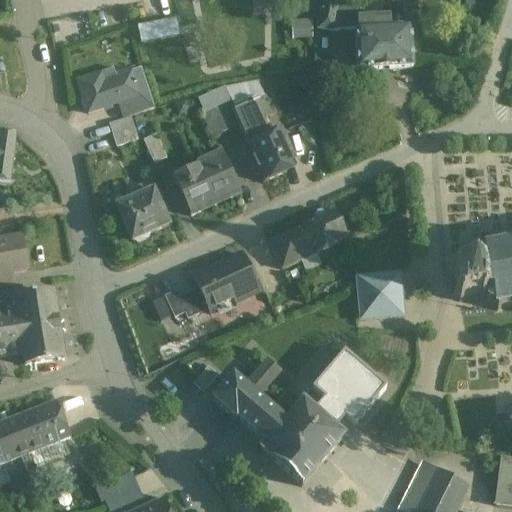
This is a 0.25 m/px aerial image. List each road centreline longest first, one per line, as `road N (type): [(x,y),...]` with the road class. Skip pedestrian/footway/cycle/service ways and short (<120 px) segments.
road 1 (residential): [(97,290),(477,130)]
road 2 (residential): [(204,511),(114,366)]
road 3 (residential): [(97,290),(66,168),(41,135)]
road 4 (residential): [(26,0),(41,135)]
road 5 (residential): [(477,130),(511,12)]
